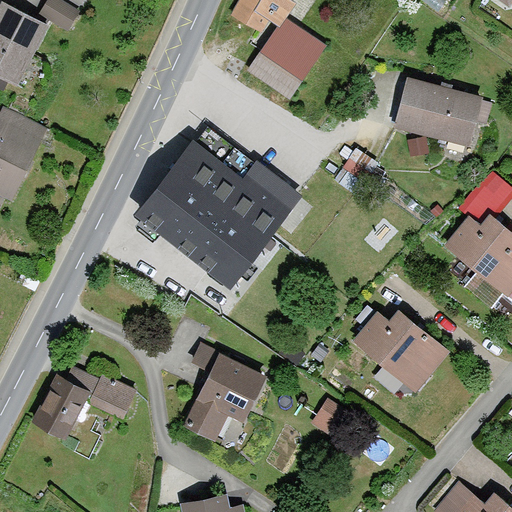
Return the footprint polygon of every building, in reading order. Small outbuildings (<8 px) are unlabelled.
[(13,0),(0,0),(0,68),(24,79),(52,18),(13,0)] [(72,0),(46,0),(42,8),(70,25),(82,6),(72,0)] [(274,33),(252,62),(293,94),(334,42),(299,15),(310,0),(235,0),(234,2),(274,33)] [(488,93),(413,72),(399,121),(475,142),(488,93)] [(0,198),(11,204),(54,125),(10,102),(0,120),(0,198)] [(200,135),(143,206),(237,282),(308,195),(266,161),(253,178),(200,135)] [(473,209),(449,239),(511,289),(511,222),(498,211),(489,222),(473,209)] [(475,268),(466,282),(496,301),(505,288),(475,268)] [(385,307),(361,335),(422,386),(456,345),(409,306),(399,319),(385,307)] [(216,370),(192,415),(242,441),(277,375),(206,337),(195,359),(216,370)] [(96,397),(130,415),(147,385),(113,366),(96,397)] [(64,369),(39,416),(74,435),(96,397),(100,388),(64,369)] [(466,474),(439,504),(447,511),(511,511),(511,492),(504,486),(493,498),(466,474)] [(190,511),(267,511),(265,488),(189,497),(190,511)]
